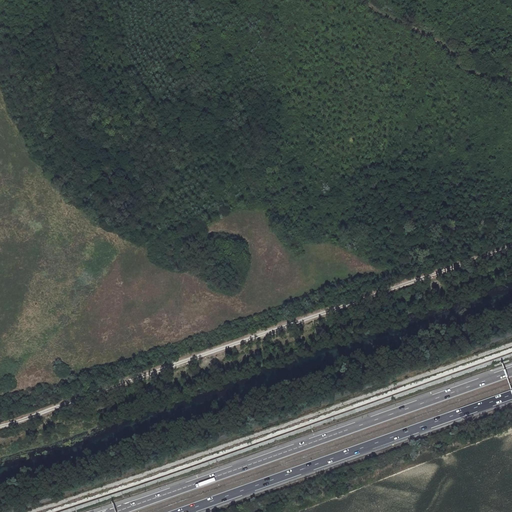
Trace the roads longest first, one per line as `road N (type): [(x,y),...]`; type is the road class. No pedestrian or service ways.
road 1 (track): [(511,247),(0,426)]
road 2 (motorway): [(511,370),(116,511)]
road 3 (motorway): [(182,511),(511,395)]
road 4 (track): [(362,0),(444,43),(462,67),(511,85)]
